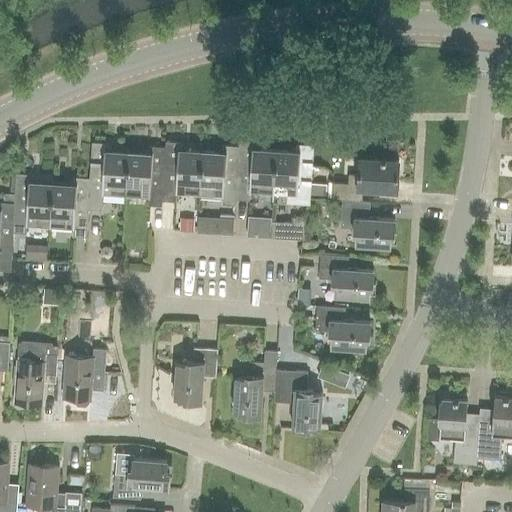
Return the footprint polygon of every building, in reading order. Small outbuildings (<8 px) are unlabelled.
[(231,134),(230,145),(240,145),(240,141),(240,139),(241,134),(231,134)] [(274,192),(277,150),(258,149),(258,141),(240,139),(240,141),(240,145),(239,170),(251,171),(250,190),(274,192)] [(200,193),(203,151),(184,150),(184,142),(166,140),(166,146),(165,171),(166,171),(178,172),(176,191),(200,193)] [(127,194),(129,152),(110,150),(111,142),(93,141),(91,177),(89,209),(102,210),(104,192),(127,194)] [(296,151),(277,150),(274,192),(291,193),(290,202),(310,203),(311,203),(315,144),(297,143),(296,151)] [(224,202),(237,203),(239,176),(239,170),(240,145),(223,144),(222,152),(203,151),(200,193),(224,195),(224,202)] [(166,146),(149,145),(149,153),(129,152),(127,194),(151,195),(152,176),(165,177),(166,171),(165,171),(166,146)] [(397,190),(399,160),(360,158),(359,174),(349,173),(349,183),(333,182),(332,198),(363,200),(363,188),(397,190)] [(51,225),(54,183),(35,182),(35,174),(17,172),(15,202),(16,202),(14,231),(27,232),(28,223),(51,225)] [(91,177),(74,176),(73,184),(54,183),(51,225),(74,226),(73,235),(87,236),(89,209),(91,177)] [(328,183),(312,182),(312,195),(327,196),(328,183)] [(394,236),(396,218),(370,217),(371,201),(343,200),(341,227),(355,228),(355,234),(358,234),(357,244),(391,246),(391,236),(394,236)] [(16,202),(15,202),(0,201),(0,246),(11,247),(11,234),(14,235),(14,231),(16,202)] [(199,215),(198,231),(216,232),(217,216),(199,215)] [(182,216),(182,230),(195,231),(195,217),(182,216)] [(294,219),(293,223),(272,221),(272,229),(271,237),(299,239),(302,239),(305,239),(306,220),(294,219)] [(48,245),(29,244),(28,259),(47,261),(48,245)] [(373,287),(374,269),(345,267),(346,255),(321,254),(320,278),(333,278),(333,284),(336,285),(336,295),(369,297),(370,287),(373,287)] [(370,339),(371,321),(342,319),(343,307),(318,305),(316,329),(330,330),(330,336),(333,336),(332,346),(366,349),(367,338),(370,339)] [(57,376),(58,353),(59,345),(47,344),(47,341),(33,340),(33,343),(20,342),(18,358),(15,402),(43,404),(45,375),(57,376)] [(0,341),(0,364),(9,365),(10,342),(9,342),(0,341)] [(217,373),(218,348),(195,347),(194,361),(188,360),(187,364),(177,363),(175,396),(185,397),(185,400),(203,401),(205,372),(217,373)] [(105,372),(107,349),(94,348),(94,356),(67,354),(64,397),(75,398),(76,402),(78,404),(86,405),(88,403),(90,399),(91,399),(93,371),(105,372)] [(276,387),(277,369),(278,350),(266,350),(265,362),(253,361),(252,375),(246,374),(246,378),(236,377),(234,411),(244,411),(244,414),(262,415),(264,386),(276,387)] [(352,372),(323,362),(318,376),(347,386),(352,372)] [(321,426),(323,393),(313,392),(313,389),(307,389),(308,371),(277,369),(276,387),(275,398),(295,399),(293,428),(311,429),(311,426),(321,426)] [(511,398),(509,398),(510,396),(495,396),(493,424),(480,423),(479,429),(480,429),(478,447),(478,457),(500,459),(502,433),(511,434),(511,398)] [(480,429),(479,429),(466,428),(468,400),(454,398),(454,400),(440,399),(439,417),(429,417),(428,439),(440,440),(441,435),(456,436),(454,462),(477,463),(478,457),(478,447),(480,429)] [(169,488),(170,470),(167,470),(168,460),(134,457),(134,467),(130,467),(130,473),(120,472),(118,496),(139,498),(139,486),(169,488)] [(0,511),(17,511),(19,492),(7,491),(9,462),(0,461),(0,511)] [(81,511),(83,492),(57,490),(59,465),(31,464),(28,503),(48,505),(47,511),(81,511)] [(384,499),(383,511),(415,511),(416,511),(430,511),(430,488),(404,488),(404,500),(384,499)] [(135,511),(136,505),(112,503),(111,508),(93,506),(92,511),(135,511)]
